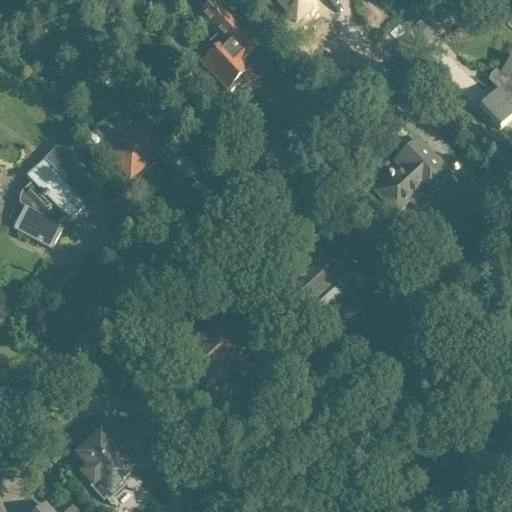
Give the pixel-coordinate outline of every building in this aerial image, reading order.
[(222,33),(195,57),(201,63),(213,76),(227,91),(246,73),(239,65),(261,42),(244,23),(240,27),(238,26),(248,16),(232,0),(216,0),(203,13),(222,33)] [(269,0),(275,6),(271,9),(293,31),(312,13),(299,0),(269,0)] [(188,63),(169,43),(157,54),(176,74),(188,63)] [(511,57),(499,76),(509,82),(500,94),(497,92),(478,110),(499,132),(511,119),(511,107),(511,106),(511,104),(511,57)] [(149,117),(107,156),(116,166),(130,181),(143,169),(146,172),(155,163),(152,160),(155,158),(152,155),(160,148),(169,139),(149,117)] [(427,200),(450,178),(418,143),(394,165),(399,170),(373,194),(394,217),(408,204),(415,211),(421,211),(426,205),(427,200)] [(24,210),(13,230),(34,242),(51,251),(61,234),(55,231),(65,220),(68,223),(85,207),(71,193),(64,186),(42,163),(26,179),(35,189),(31,190),(25,196),(21,202),(22,208),(24,210)] [(470,176),(458,188),(477,209),(489,198),(470,176)] [(310,335),(338,309),(344,316),(354,317),(361,310),(361,301),(354,294),(356,292),(338,272),(335,274),(321,259),(280,297),(293,312),(291,315),(310,335)] [(282,377),(248,340),(235,325),(224,335),(218,329),(181,363),(205,390),(238,360),(267,391),(282,377)] [(99,437),(76,458),(88,471),(81,477),(91,487),(89,489),(103,504),(105,502),(108,505),(127,487),(122,481),(131,473),(125,466),(138,453),(140,455),(159,438),(138,416),(119,433),(121,435),(108,448),(99,437)]
